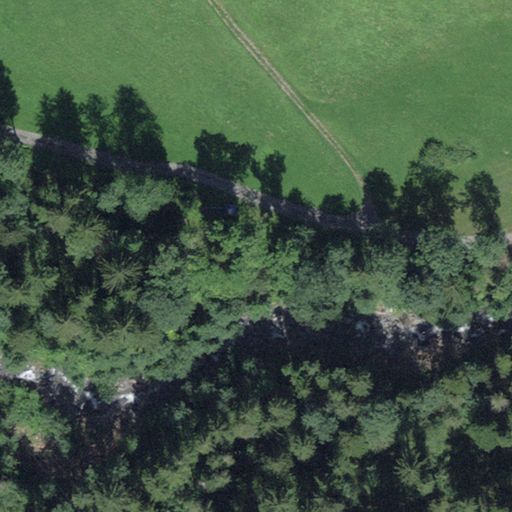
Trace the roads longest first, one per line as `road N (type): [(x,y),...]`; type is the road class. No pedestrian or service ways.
road 1 (track): [(0,129),(356,226),(511,245)]
road 2 (track): [(228,0),(350,191),(356,226)]
